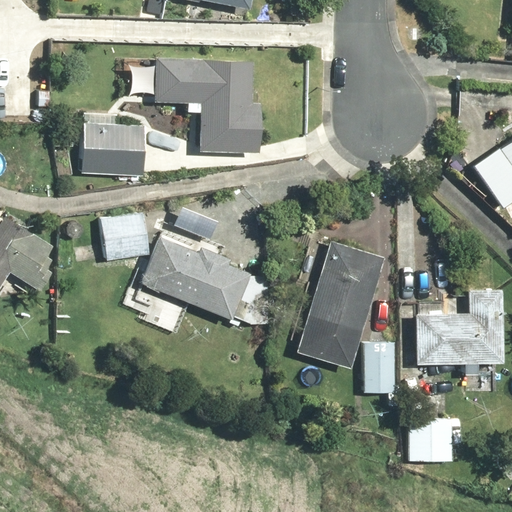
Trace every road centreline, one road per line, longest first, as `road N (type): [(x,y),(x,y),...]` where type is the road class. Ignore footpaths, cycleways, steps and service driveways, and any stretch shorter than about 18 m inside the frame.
road 1 (unknown): [(384,90),(350,118),(70,150)]
road 2 (unknown): [(375,54),(511,63)]
